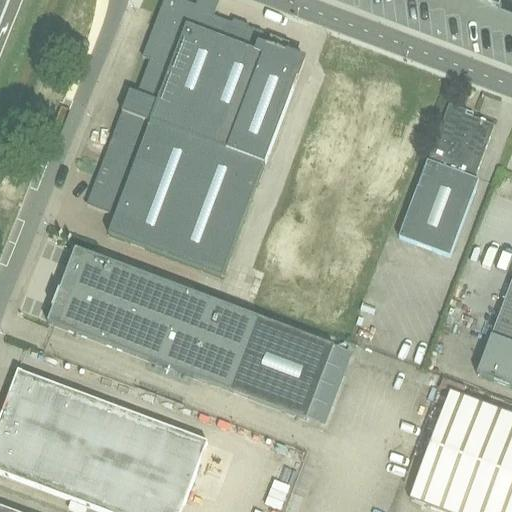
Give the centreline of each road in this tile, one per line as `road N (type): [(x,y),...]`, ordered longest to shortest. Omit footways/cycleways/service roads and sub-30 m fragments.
road 1 (unclassified): [(0,293),(119,0)]
road 2 (unclassified): [(511,88),(271,0)]
